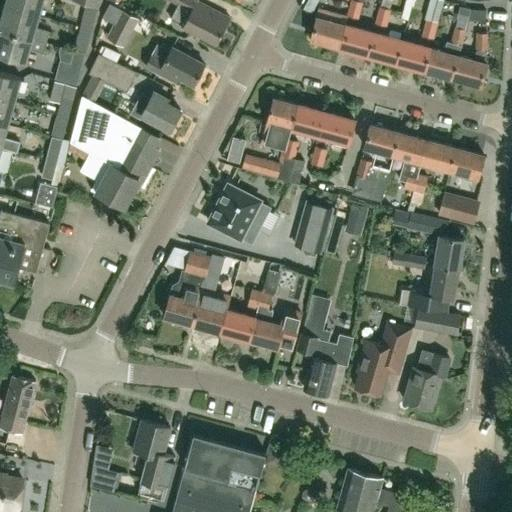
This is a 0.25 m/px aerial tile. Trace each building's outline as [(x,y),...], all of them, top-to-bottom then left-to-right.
[(42,0),(5,0),(5,5),(38,14),(42,0)] [(229,16),(199,0),(172,0),(178,3),(171,17),(183,23),(182,24),(215,42),(229,16)] [(358,0),(350,0),(346,14),(358,17),(362,1),(358,0)] [(408,0),(404,19),(419,23),(423,0),(408,0)] [(98,6),(85,3),(80,26),(92,29),(98,6)] [(5,5),(0,20),(0,27),(46,41),(49,30),(35,26),(38,14),(5,5)] [(390,9),(379,6),(375,22),(386,25),(390,9)] [(319,7),(316,16),(310,38),(339,46),(347,15),(319,7)] [(121,9),(106,36),(124,46),(139,18),(121,9)] [(347,15),(339,46),(367,54),(373,31),(346,24),(348,16),(347,15)] [(426,18),(422,35),(433,38),(438,21),(426,18)] [(92,29),(80,26),(74,48),(86,52),(92,29)] [(466,29),(454,26),(450,43),(460,45),(461,45),(466,29)] [(46,41),(0,27),(0,53),(25,61),(29,48),(43,51),(46,41)] [(373,31),(367,54),(395,61),(402,39),(373,31)] [(476,32),(475,49),(488,49),(487,32),(476,32)] [(402,39),(395,61),(423,69),(430,46),(402,39)] [(447,42),(444,50),(430,46),(423,69),(452,77),(458,54),(460,45),(450,43),(447,42)] [(193,84),(204,63),(170,46),(166,55),(153,48),(145,66),(177,82),(179,77),(193,84)] [(70,63),(61,61),(57,79),(77,84),(86,52),(74,48),(70,63)] [(98,52),(89,72),(96,76),(127,90),(137,70),(98,52)] [(458,54),(452,77),(481,85),(487,62),(458,54)] [(0,95),(15,100),(21,76),(0,70),(0,95)] [(76,87),(56,82),(51,101),(59,103),(57,112),(69,115),(76,87)] [(169,129),(180,109),(165,101),(167,97),(153,90),(150,96),(141,91),(129,113),(140,119),(142,114),(169,129)] [(158,148),(156,147),(161,136),(141,126),(82,94),(71,140),(90,151),(142,179),(158,148)] [(15,100),(0,95),(0,120),(8,123),(15,100)] [(285,146),(297,103),(273,97),(262,141),(271,144),(271,143),(283,146),(285,146)] [(297,103),(285,146),(286,146),(288,137),(291,126),(319,134),(325,111),(297,103)] [(325,111),(319,134),(348,142),(354,119),(325,111)] [(57,112),(51,135),(63,138),(69,115),(57,112)] [(0,120),(0,145),(2,146),(2,147),(17,150),(19,141),(4,137),(8,123),(0,120)] [(393,153),(399,131),(370,123),(364,146),(393,153)] [(427,139),(399,131),(393,153),(405,157),(399,179),(405,181),(404,188),(413,190),(427,139)] [(63,138),(51,135),(45,158),(57,162),(63,138)] [(238,162),(245,139),(233,136),(227,159),(238,162)] [(281,153),(283,154),(284,155),(279,176),(299,181),(305,160),(294,156),(299,140),(288,137),(286,146),(285,146),(283,146),(281,153)] [(427,139),(413,190),(423,193),(428,175),(419,172),(422,161),(449,168),(455,146),(427,139)] [(327,148),(315,145),(311,163),(323,165),(327,148)] [(455,146),(449,168),(477,176),(483,154),(455,146)] [(142,179),(90,151),(80,169),(96,178),(102,181),(96,191),(96,192),(124,206),(133,188),(137,190),(142,179)] [(242,166),(278,176),(281,162),(246,153),(242,166)] [(368,176),(372,160),(361,157),(352,188),(375,194),(379,179),(368,176)] [(57,162),(45,158),(41,175),(53,178),(57,162)] [(37,193),(26,190),(24,199),(52,206),(57,186),(40,181),(37,193)] [(228,183),(209,221),(240,238),(241,237),(252,242),(270,206),(259,201),(260,200),(228,183)] [(480,200),(444,191),(438,214),(474,223),(480,200)] [(295,245),(319,251),(331,207),(308,200),(295,245)] [(361,235),(368,207),(352,203),(345,231),(361,235)] [(51,249),(43,247),(50,222),(1,209),(0,213),(0,277),(15,282),(19,266),(37,271),(38,267),(46,269),(51,249)] [(407,228),(432,233),(435,216),(411,211),(407,228)] [(435,263),(458,267),(463,237),(440,233),(435,263)] [(252,260),(292,271),(298,251),(258,239),(252,260)] [(409,259),(410,253),(394,250),(392,262),(408,265),(409,259)] [(172,285),(170,293),(164,315),(193,323),(205,276),(210,256),(192,251),(183,283),(179,282),(172,285)] [(409,259),(408,265),(425,268),(427,255),(410,253),(409,259)] [(238,271),(241,259),(230,256),(227,268),(238,271)] [(430,292),(405,288),(402,303),(419,306),(419,305),(436,308),(450,310),(452,296),(454,297),(458,267),(435,263),(430,292)] [(215,279),(205,276),(193,323),(221,331),(227,308),(213,305),(217,290),(212,289),(215,279)] [(257,308),(262,290),(252,287),(247,305),(257,308)] [(258,308),(255,316),(249,338),(278,346),(279,344),(292,347),(301,311),(285,307),(281,323),(270,320),(273,309),(268,308),(272,293),(262,290),(257,308),(258,308)] [(436,308),(419,305),(419,306),(415,324),(456,333),(460,313),(436,308)] [(255,316),(227,308),(221,331),(249,338),(255,316)] [(402,361),(411,328),(387,321),(380,344),(364,339),(356,370),(358,370),(354,385),(380,392),(390,357),(402,361)] [(133,347),(150,340),(143,325),(126,332),(133,347)] [(303,325),(301,332),(301,331),(297,347),(313,351),(304,387),(328,393),(336,362),(348,365),(353,336),(339,332),(337,342),(318,337),(319,336),(317,336),(319,329),(303,325)] [(422,348),(417,366),(414,365),(404,399),(431,407),(440,374),(444,375),(450,356),(422,348)] [(2,414),(0,422),(0,424),(12,428),(22,430),(25,420),(36,380),(12,374),(2,414)] [(138,493),(163,499),(175,456),(163,452),(170,426),(141,418),(133,449),(148,453),(138,493)] [(249,511),(265,452),(229,442),(193,433),(171,511),(249,511)] [(270,443),(265,463),(279,467),(284,447),(270,443)] [(347,467),(336,508),(348,511),(373,511),(376,500),(390,504),(387,511),(388,511),(399,511),(405,494),(380,487),(383,476),(347,467)] [(0,508),(17,511),(22,477),(0,474),(0,508)] [(303,491),(301,496),(304,501),(314,504),(319,501),(320,496),(317,491),(308,488),(303,491)]
